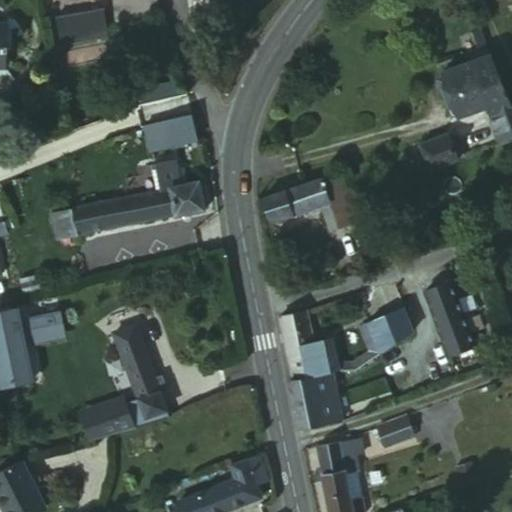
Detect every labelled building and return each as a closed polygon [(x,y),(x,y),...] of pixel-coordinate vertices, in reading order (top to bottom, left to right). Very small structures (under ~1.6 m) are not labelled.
[(60,33),(96,24),(93,12),(57,21),(60,33)] [(0,67),(9,69),(14,22),(0,20),(0,67)] [(486,52),(475,26),(462,31),(472,57),(486,52)] [(125,40),(80,44),(81,61),(126,57),(125,40)] [(485,110),(511,100),(511,92),(499,82),(490,64),(486,52),(472,57),(438,70),(456,120),(485,110)] [(497,143),(511,137),(511,100),(485,110),(497,143)] [(190,118),(178,120),(144,128),(149,154),(195,144),(190,118)] [(426,170),(454,160),(444,133),(416,142),(426,170)] [(58,239),(204,209),(198,183),(181,187),(175,161),(155,165),(160,191),(53,214),(58,239)] [(326,197),(318,200),(326,226),(357,216),(341,167),(329,171),(319,175),(326,197)] [(319,175),(260,194),(267,216),(318,200),(326,197),(319,175)] [(359,317),(369,348),(403,329),(395,305),(359,317)] [(29,319),(36,346),(70,338),(64,311),(29,319)] [(310,339),(304,311),(302,312),(278,319),(294,379),(318,370),(310,339)] [(6,343),(9,355),(27,351),(21,318),(2,320),(3,327),(6,343)] [(418,332),(437,385),(463,376),(443,322),(418,332)] [(145,420),(168,411),(136,326),(116,335),(145,420)] [(310,339),(318,370),(329,366),(337,363),(330,333),(310,339)] [(13,376),(32,373),(27,351),(9,355),(13,376)] [(0,395),(5,395),(34,390),(32,373),(13,376),(9,355),(0,355),(0,395)] [(337,363),(329,366),(332,388),(344,387),(341,362),(337,363)] [(318,370),(294,379),(288,381),(297,429),(336,419),(332,388),(329,366),(318,370)] [(45,404),(21,412),(29,434),(53,427),(45,404)] [(381,443),(409,432),(403,415),(375,426),(381,443)] [(355,437),(347,438),(349,452),(357,451),(355,437)] [(337,441),(341,458),(350,457),(349,452),(347,438),(337,441)] [(348,497),(341,458),(337,441),(314,446),(326,511),(354,511),(355,511),(361,510),(358,495),(348,497)] [(273,481),(267,453),(237,465),(241,480),(183,500),(186,511),(227,511),(250,505),(244,491),(260,485),(273,481)] [(358,495),(350,457),(341,458),(348,497),(358,495)] [(470,462),(456,468),(462,482),(476,477),(470,462)] [(35,511),(19,466),(0,473),(0,511),(35,511)] [(244,491),(250,505),(264,500),(260,485),(244,491)]
